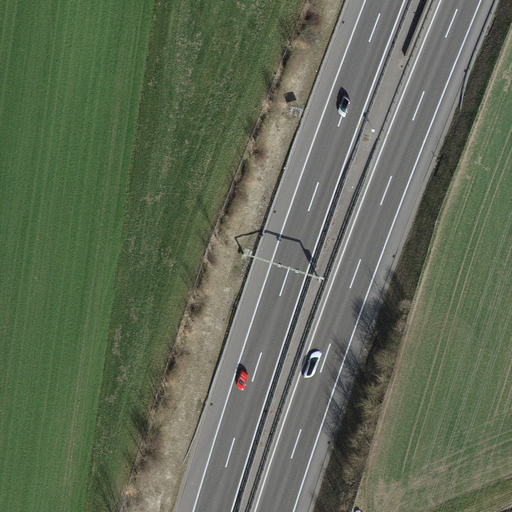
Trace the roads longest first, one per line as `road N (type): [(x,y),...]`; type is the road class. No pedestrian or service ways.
road 1 (motorway): [(276,511),(462,0)]
road 2 (motorway): [(386,0),(211,511)]
